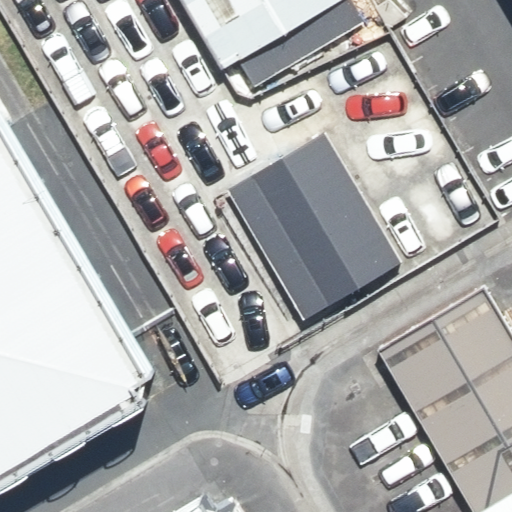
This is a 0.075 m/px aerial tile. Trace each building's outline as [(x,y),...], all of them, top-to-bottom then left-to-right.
[(353,0),(179,0),(226,78),(354,1),(353,0)] [(0,78),(0,511),(5,511),(201,398),(0,78)] [(223,198),(303,334),(409,272),(328,136),(223,198)] [(511,337),(486,294),(376,357),(466,511),(506,511),(511,509),(511,337)] [(257,511),(239,481),(188,511),(257,511)]
